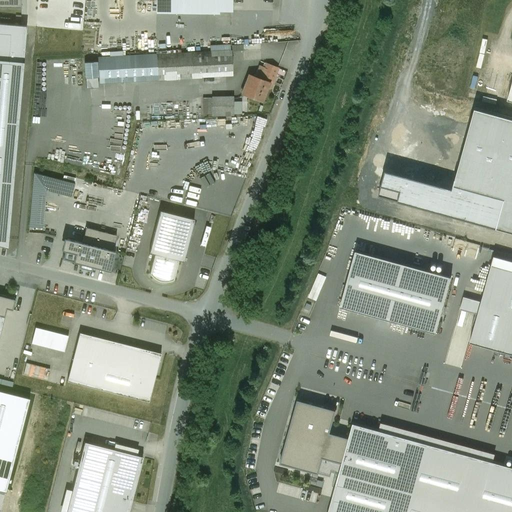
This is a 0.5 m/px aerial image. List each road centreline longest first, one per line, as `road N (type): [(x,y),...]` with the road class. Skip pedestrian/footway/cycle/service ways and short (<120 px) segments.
road 1 (unclassified): [(310,0),(314,35),(206,316)]
road 2 (unclassified): [(0,261),(206,316)]
road 3 (unclassified): [(206,316),(161,511)]
